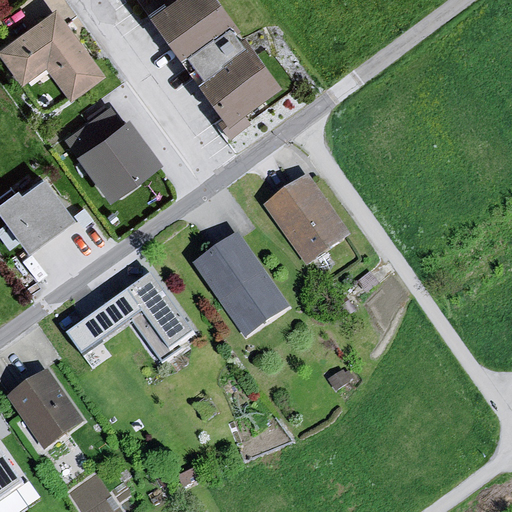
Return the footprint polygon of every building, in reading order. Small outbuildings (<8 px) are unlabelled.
[(204,0),(166,0),(137,20),(169,65),(226,28),(204,0)] [(52,15),(0,50),(0,66),(18,92),(42,73),(65,106),(99,80),(52,15)] [(274,90),(243,49),(183,87),(215,133),(274,90)] [(121,125),(72,162),(105,207),(156,170),(121,125)] [(307,183),(262,212),(307,272),(348,242),(307,183)] [(0,200),(0,230),(18,257),(69,222),(43,184),(14,202),(8,194),(0,200)] [(193,273),(246,345),(290,312),(238,242),(193,273)] [(128,328),(159,369),(200,340),(155,280),(124,302),(140,320),(128,328)] [(46,369),(6,395),(44,447),(83,420),(46,369)] [(0,498),(19,484),(0,457),(0,498)]
